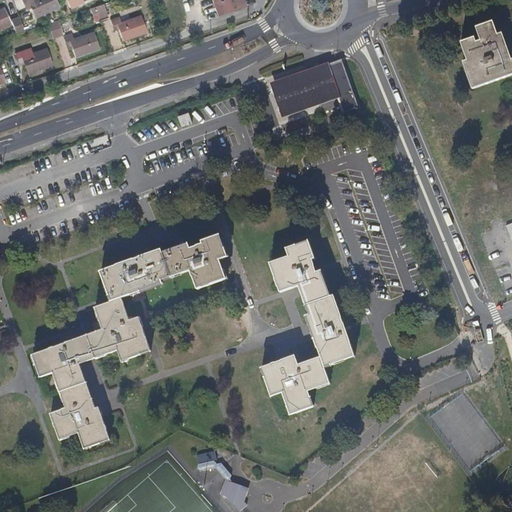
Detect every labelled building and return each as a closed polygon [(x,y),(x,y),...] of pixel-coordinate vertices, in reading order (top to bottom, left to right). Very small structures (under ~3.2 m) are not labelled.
[(56,8),(52,0),(30,0),(20,0),(22,4),(26,3),(29,9),(33,18),(56,8)] [(241,0),(209,0),(216,17),(231,11),(244,6),(243,4),(241,0)] [(107,18),(102,4),(93,7),(98,21),(107,18)] [(0,29),(10,25),(2,9),(0,9),(0,29)] [(144,32),(139,15),(119,22),(117,16),(108,20),(110,26),(115,24),(117,30),(120,41),(144,32)] [(22,31),(17,17),(10,20),(14,34),(22,31)] [(62,35),(56,21),(46,25),(50,34),(51,38),(51,39),(62,35)] [(462,62),(471,90),(511,75),(511,59),(511,60),(503,33),(498,35),(493,21),(476,27),(481,41),(476,43),(474,38),(461,43),(467,61),(462,62)] [(50,34),(46,25),(42,26),(47,39),(51,38),(50,34)] [(72,39),(70,34),(65,35),(61,37),(64,43),(68,41),(69,46),(73,58),(98,50),(91,32),(85,34),(72,39)] [(50,66),(44,49),(25,56),(23,50),(14,53),(16,59),(20,58),(22,63),(26,74),(42,69),(50,66)] [(353,109),(339,64),(268,87),(278,120),(337,101),(341,113),(353,109)] [(190,123),(186,114),(177,117),(180,127),(183,126),(183,128),(189,127),(188,124),(190,123)] [(196,289),(210,284),(221,281),(218,272),(221,270),(217,260),(223,258),(220,249),(223,248),(218,235),(201,241),(201,244),(189,248),(187,244),(182,246),(184,251),(177,253),(175,248),(166,252),(162,253),(169,274),(178,271),(179,274),(189,271),(196,289)] [(313,271),(309,259),(312,258),(305,240),(293,244),(294,247),(284,251),(286,257),(276,261),(277,263),(270,266),(274,275),(272,275),(278,292),(296,286),(300,284),(303,292),(299,294),(303,305),(306,304),(328,296),(317,269),(313,271)] [(150,257),(147,254),(137,258),(138,262),(130,265),(129,261),(103,271),(106,282),(104,283),(108,294),(111,302),(121,299),(162,284),(161,281),(166,279),(170,277),(171,277),(169,274),(162,253),(153,256),(150,257)] [(336,306),(331,294),(328,296),(337,320),(340,320),(335,308),(336,306)] [(348,339),(340,320),(337,320),(328,296),(306,304),(309,313),(307,314),(303,315),(308,329),(312,328),(316,337),(312,338),(319,356),(322,363),(328,361),(341,356),(352,352),(348,339)] [(147,341),(144,334),(141,335),(139,328),(136,319),(129,321),(121,299),(111,302),(98,307),(103,320),(100,322),(103,330),(87,336),(94,356),(104,353),(105,356),(118,351),(121,359),(127,357),(128,359),(150,351),(147,341)] [(103,320),(98,307),(94,308),(99,322),(100,322),(103,320)] [(94,356),(87,336),(79,339),(87,362),(95,359),(94,356)] [(87,362),(79,339),(46,351),(36,355),(40,365),(37,366),(41,379),(54,374),(57,384),(60,383),(63,392),(87,384),(80,365),(87,362)] [(354,356),(352,352),(341,356),(343,360),(354,356)] [(322,363),(319,356),(297,364),(295,358),(285,361),(286,364),(280,366),(278,360),(269,364),(259,367),(267,389),(272,388),(274,394),(281,391),(286,405),(289,404),(293,413),(312,406),(307,391),(316,387),(315,384),(328,379),(323,367),(322,363)] [(343,361),(343,360),(341,356),(328,361),(330,365),(330,366),(343,361)] [(286,364),(285,361),(284,357),(278,360),(280,366),(286,364)] [(317,388),(329,383),(328,379),(315,384),(316,387),(317,388)] [(111,441),(102,415),(96,417),(93,412),(97,410),(87,384),(63,392),(60,393),(66,409),(50,414),(58,438),(69,434),(70,437),(79,434),(83,443),(89,441),(91,448),(100,445),(111,441)] [(293,413),(289,404),(286,405),(285,406),(288,415),(293,413)] [(103,415),(101,409),(97,410),(93,412),(96,417),(102,415),(103,415)] [(91,448),(89,441),(83,443),(85,451),(92,449),(91,448)] [(215,461),(213,453),(195,458),(197,465),(212,462),(215,461)] [(213,468),(215,464),(212,462),(197,465),(196,469),(196,470),(200,472),(213,468)] [(230,476),(219,464),(215,464),(213,468),(224,480),(224,481),(229,480),(229,478),(230,476)] [(227,498),(231,483),(229,480),(224,481),(219,496),(223,499),(227,498)] [(237,503),(238,485),(231,483),(227,498),(239,511),(242,509),(237,503)] [(244,502),(247,488),(238,485),(237,503),(242,509),(246,505),(244,502)]
